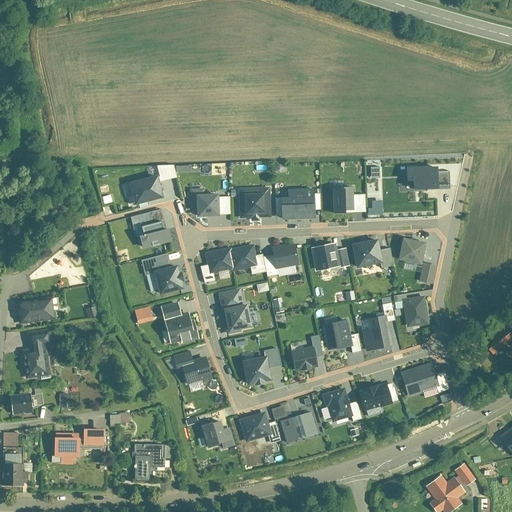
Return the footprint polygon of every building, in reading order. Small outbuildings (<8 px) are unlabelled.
[(7,129),(0,130),(0,143),(10,141),(7,129)] [(436,165),(407,166),(408,180),(414,180),(414,188),(437,187),(436,165)] [(162,198),(157,178),(129,184),(135,204),(162,198)] [(333,184),(335,210),(353,209),(352,183),(333,184)] [(281,194),(282,215),(316,214),(315,185),(287,186),(287,193),(281,194)] [(268,187),(239,188),(240,217),(270,215),(268,187)] [(198,212),(219,212),(219,189),(205,189),(205,188),(190,188),(191,211),(198,211),(198,212)] [(159,211),(133,218),(142,248),(168,242),(159,211)] [(11,237),(12,260),(23,260),(23,238),(11,237)] [(424,242),(403,238),(399,260),(420,264),(424,242)] [(377,241),(353,246),(358,268),(382,264),(377,241)] [(333,247),(312,251),(316,273),(337,268),(333,247)] [(258,266),(254,248),(230,253),(233,268),(234,272),(258,266)] [(296,248),(273,252),(277,269),(299,264),(296,248)] [(211,274),(233,268),(230,253),(229,250),(206,255),(211,274)] [(167,256),(142,262),(146,277),(156,275),(170,271),(167,256)] [(434,267),(420,264),(417,281),(431,284),(434,267)] [(170,271),(156,275),(160,296),(182,291),(177,269),(170,271)] [(241,291),(218,295),(221,307),(224,307),(229,334),(252,330),(247,302),(243,303),(241,291)] [(57,297),(16,304),(20,326),(61,319),(57,297)] [(424,299),(404,302),(408,328),(428,325),(424,299)] [(178,306),(163,309),(166,321),(181,317),(178,306)] [(196,339),(190,315),(181,317),(166,321),(172,345),(196,339)] [(346,319),(326,322),(330,348),(350,345),(346,319)] [(384,319),(360,324),(366,354),(390,349),(384,319)] [(54,329),(26,334),(28,350),(21,351),(26,382),(51,377),(47,348),(57,346),(54,329)] [(511,334),(508,329),(485,346),(493,357),(511,343),(511,334)] [(290,351),(294,374),(317,369),(313,346),(290,351)] [(266,359),(268,369),(281,367),(277,349),(265,352),(266,359)] [(181,366),(193,363),(190,353),(174,357),(177,368),(181,366)] [(212,377),(207,359),(193,363),(181,366),(186,384),(212,377)] [(266,359),(242,364),(247,388),(271,384),(268,369),(266,359)] [(431,362),(401,371),(409,397),(439,388),(431,362)] [(358,391),(365,412),(392,404),(385,383),(358,391)] [(332,424),(350,418),(340,389),(321,395),(325,408),(327,407),(332,424)] [(43,393),(33,394),(11,398),(13,417),(34,414),(33,408),(45,406),(43,393)] [(68,405),(69,405),(69,395),(60,395),(61,408),(68,408),(68,405)] [(239,420),(246,442),(271,435),(264,413),(239,420)] [(281,422),(288,445),(318,436),(311,413),(281,422)] [(202,427),(209,449),(223,445),(224,451),(235,448),(229,430),(224,432),(221,421),(202,427)] [(101,426),(87,426),(88,447),(101,447),(101,426)] [(511,427),(500,436),(511,452),(511,427)] [(59,458),(76,458),(76,437),(60,436),(59,458)] [(162,448),(135,447),(134,485),(148,485),(148,469),(165,470),(165,459),(161,458),(162,448)] [(465,463),(454,472),(467,488),(478,479),(465,463)] [(2,464),(3,486),(23,486),(23,464),(2,464)] [(442,475),(425,487),(436,501),(430,505),(435,511),(453,511),(463,505),(459,500),(466,494),(454,478),(447,483),(442,475)]
